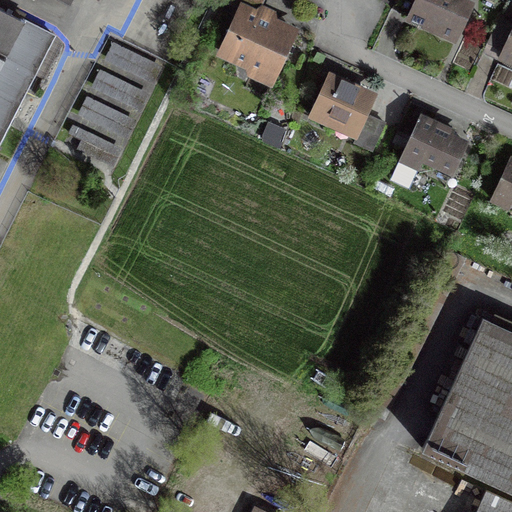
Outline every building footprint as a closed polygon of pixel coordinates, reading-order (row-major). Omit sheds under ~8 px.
[(480,1),(478,0),(416,0),(408,19),(460,44),(480,1)] [(0,144),(56,33),(0,4),(0,144)] [(294,34),(247,12),(228,53),(276,75),(294,34)] [(104,59),(156,83),(164,66),(112,41),(104,59)] [(150,93),(101,70),(92,89),(141,112),(150,93)] [(379,95),(332,73),(310,119),(358,141),(370,116),(379,95)] [(135,119),(88,97),(80,115),(127,137),(135,119)] [(388,124),(370,116),(355,147),(374,156),(388,124)] [(472,143),(420,119),(403,157),(455,180),(472,143)] [(123,148),(74,124),(65,144),(114,167),(123,148)] [(511,159),(496,194),(511,201),(511,159)] [(368,411),(383,418),(462,259),(447,252),(368,411)] [(511,329),(483,316),(434,417),(420,446),(511,490),(511,329)] [(511,511),(511,504),(503,501),(489,494),(480,511),(511,511)]
